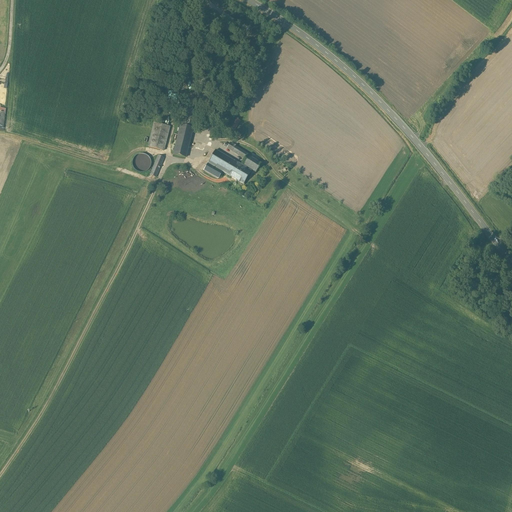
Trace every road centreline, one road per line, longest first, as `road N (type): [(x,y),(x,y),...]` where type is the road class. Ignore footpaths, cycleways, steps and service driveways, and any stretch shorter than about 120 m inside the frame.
road 1 (tertiary): [(248,0),(373,94),(511,261)]
road 2 (track): [(0,475),(58,382),(160,180)]
road 3 (track): [(209,135),(260,153),(283,180),(356,231)]
road 4 (track): [(287,24),(245,103),(239,142)]
